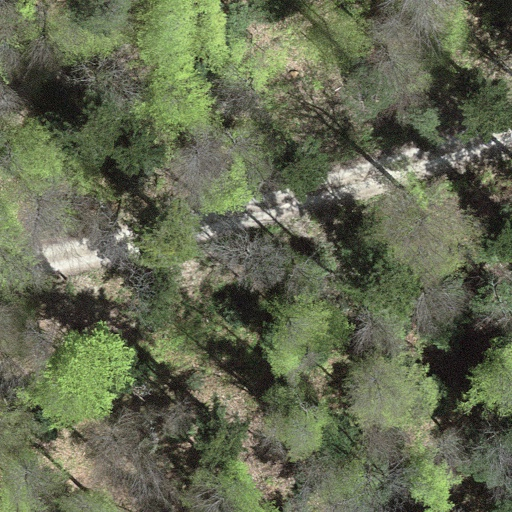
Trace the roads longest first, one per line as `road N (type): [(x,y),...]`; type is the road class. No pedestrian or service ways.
road 1 (unclassified): [(0,267),(201,228),(511,124)]
road 2 (unclassified): [(125,0),(0,93)]
